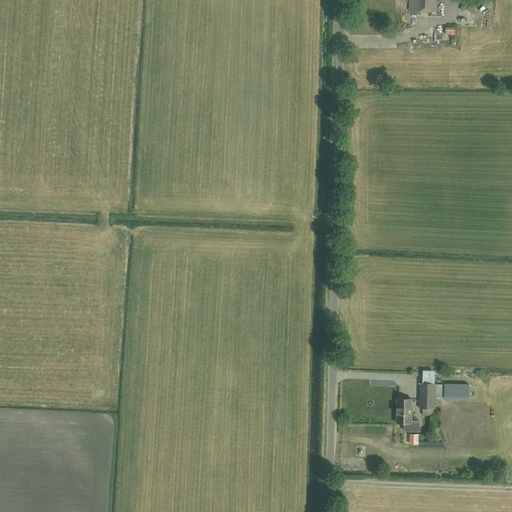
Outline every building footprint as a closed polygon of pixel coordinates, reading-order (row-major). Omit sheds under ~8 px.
[(435,0),(409,0),(409,11),(436,11),(436,10),(435,10),(435,0)] [(476,13),(476,26),(484,25),(484,13),(476,13)] [(372,60),(408,60),(408,65),(448,64),(448,52),(372,53),(372,60)] [(436,377),(435,367),(424,367),(425,378),(436,377)] [(437,383),(437,394),(453,393),(452,382),(437,383)] [(433,416),(433,409),(435,409),(436,384),(420,383),(419,408),(423,409),(423,416),(433,416)] [(398,399),(398,423),(411,423),(412,399),(398,399)] [(419,440),(420,429),(410,428),(410,440),(419,440)]
